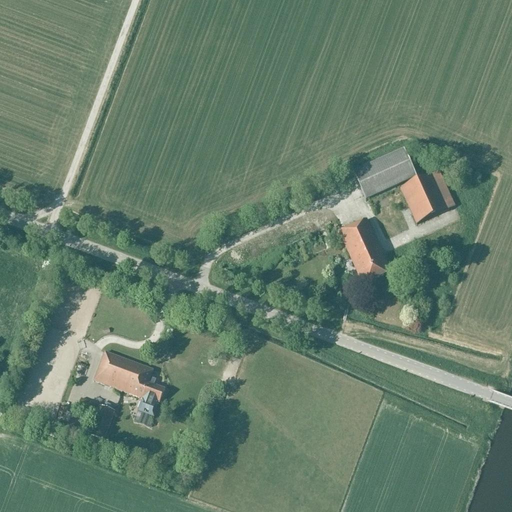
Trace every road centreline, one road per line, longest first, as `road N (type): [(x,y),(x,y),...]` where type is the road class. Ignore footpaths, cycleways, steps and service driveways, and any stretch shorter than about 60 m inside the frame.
road 1 (tertiary): [(511,406),(0,214)]
road 2 (track): [(51,233),(138,0)]
